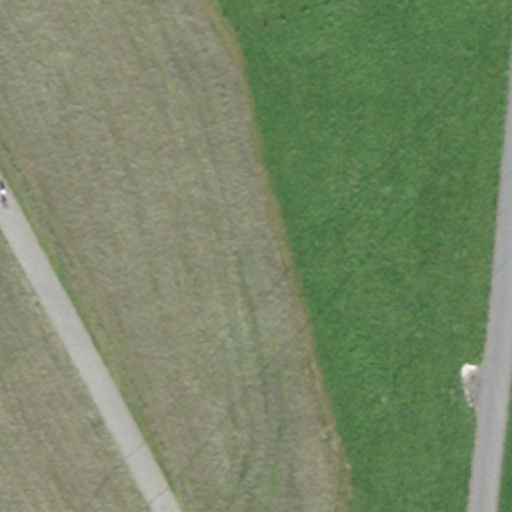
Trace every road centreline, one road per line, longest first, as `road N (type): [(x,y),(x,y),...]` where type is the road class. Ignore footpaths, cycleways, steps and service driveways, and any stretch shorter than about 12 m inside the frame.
road 1 (residential): [(479,511),(511,147)]
road 2 (track): [(160,511),(0,213)]
